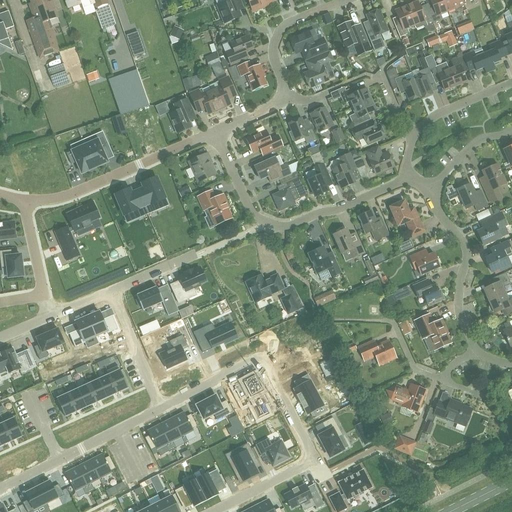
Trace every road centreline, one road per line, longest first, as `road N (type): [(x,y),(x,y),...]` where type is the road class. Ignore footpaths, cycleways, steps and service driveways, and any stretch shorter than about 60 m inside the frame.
road 1 (residential): [(213,511),(303,466),(309,447),(261,359),(160,409)]
road 2 (residential): [(215,131),(257,217),(281,226),(410,177)]
road 3 (residential): [(24,200),(78,193),(215,131)]
road 4 (residential): [(472,351),(457,306),(467,257),(429,192)]
road 5 (residential): [(285,96),(272,52),(279,29),(346,0)]
road 6 (residential): [(160,409),(112,291)]
